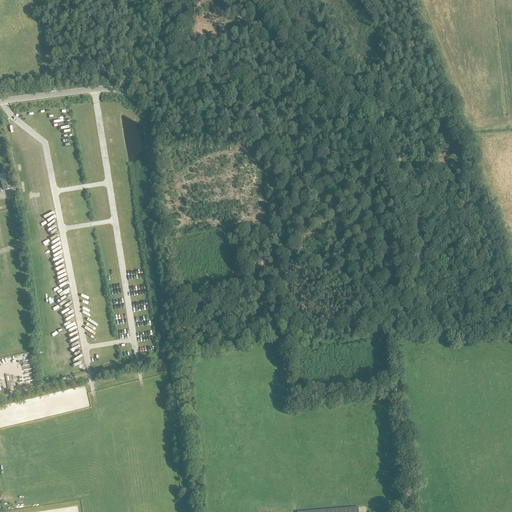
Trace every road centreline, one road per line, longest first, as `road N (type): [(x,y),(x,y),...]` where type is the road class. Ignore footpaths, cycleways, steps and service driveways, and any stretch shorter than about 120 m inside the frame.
road 1 (track): [(1,98),(57,171),(101,368),(136,354),(94,88)]
road 2 (tertiary): [(412,511),(393,331),(407,269),(403,221),(362,121)]
road 3 (unclassified): [(362,121),(182,120),(114,87),(0,99)]
road 4 (unknown): [(45,152),(41,194),(61,348),(71,371),(85,369)]
road 5 (track): [(259,122),(280,296)]
road 6 (tertiary): [(362,121),(261,0)]
